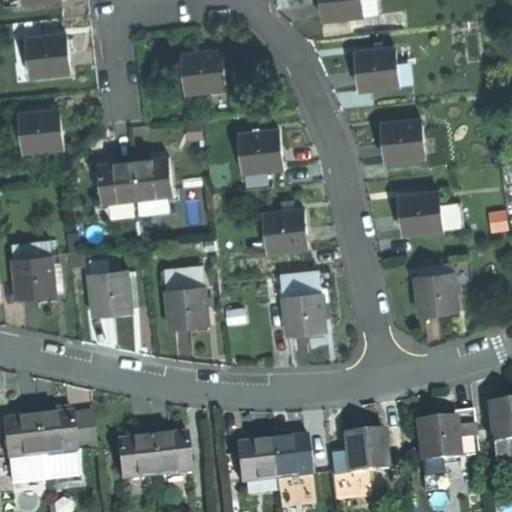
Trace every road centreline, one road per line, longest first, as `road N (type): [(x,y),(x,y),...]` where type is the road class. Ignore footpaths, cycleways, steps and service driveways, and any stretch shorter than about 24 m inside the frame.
road 1 (residential): [(385,383),(335,147),(299,67),(236,0)]
road 2 (residential): [(0,356),(254,396),(385,383)]
road 3 (residential): [(385,383),(511,348)]
